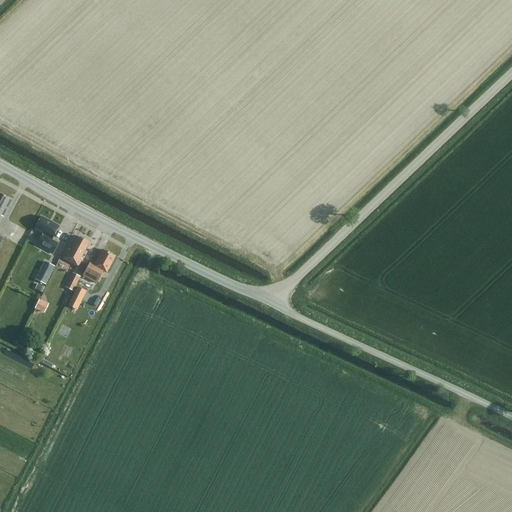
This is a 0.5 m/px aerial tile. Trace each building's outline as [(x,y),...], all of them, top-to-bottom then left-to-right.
[(1,215),(10,199),(0,193),(0,222),(3,217),(1,215)] [(41,217),(35,229),(43,233),(36,245),(53,254),(58,244),(52,240),(59,226),(41,217)] [(82,259),(81,258),(85,252),(85,251),(89,242),(77,236),(70,250),(69,250),(63,259),(78,267),(82,259)] [(97,283),(103,271),(107,273),(115,256),(103,250),(95,266),(89,263),(83,276),(97,283)] [(35,279),(46,284),(55,267),(44,261),(35,279)] [(65,287),(73,291),(80,277),(72,273),(65,287)] [(42,293),(44,287),(37,284),(35,289),(42,293)] [(77,311),(86,292),(77,287),(68,306),(77,311)] [(35,309),(44,313),(49,304),(39,299),(35,309)]
